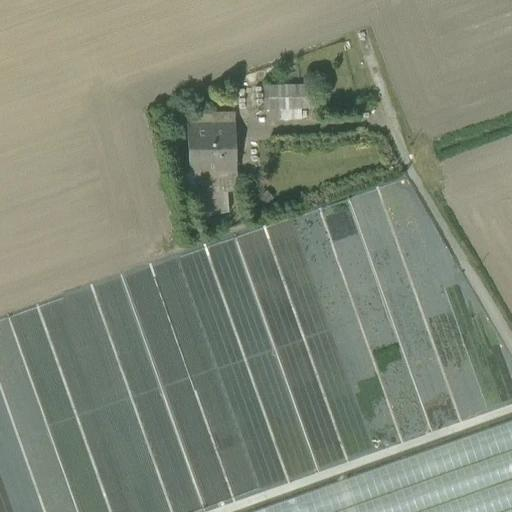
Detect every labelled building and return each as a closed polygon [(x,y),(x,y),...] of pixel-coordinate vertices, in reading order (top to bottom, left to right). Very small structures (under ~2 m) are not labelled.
[(261,88),(262,111),(279,110),(301,110),(309,110),(309,87),(261,88)] [(301,121),(301,110),(279,110),(280,121),(301,121)] [(189,114),(189,128),(235,127),(235,113),(189,114)] [(189,128),(190,174),(193,174),(236,173),(235,127),(189,128)] [(236,173),(193,174),(193,194),(199,194),(227,193),(237,193),(236,173)] [(193,194),(193,174),(190,174),(182,174),(183,194),(193,194)] [(227,193),(199,194),(204,217),(228,214),(227,193)]
